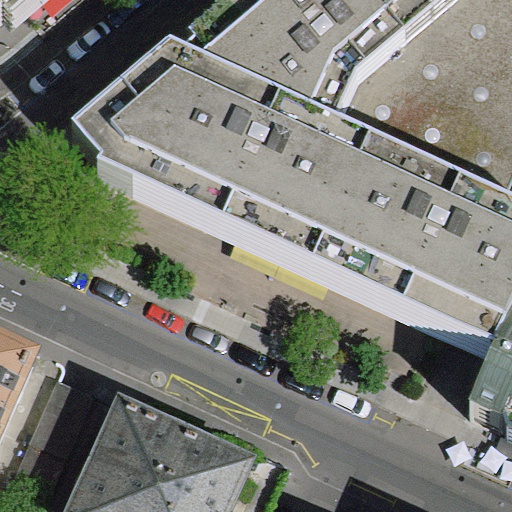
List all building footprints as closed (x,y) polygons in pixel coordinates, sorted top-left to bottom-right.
[(0,0),(0,24),(29,0),(38,0),(44,6),(51,0),(0,0)] [(225,89),(338,141),(360,91),(407,50),(364,0),(250,0),(192,48),(199,58),(225,89)] [(511,196),(511,0),(467,0),(407,50),(360,91),(338,141),(373,158),(502,218),(511,196)] [(364,0),(407,50),(467,0),(364,0)] [(181,71),(172,66),(75,148),(103,181),(100,188),(314,287),(373,158),(338,141),(225,89),(199,58),(181,71)] [(511,222),(502,218),(373,158),(314,287),(496,370),(511,335),(511,222)] [(511,335),(496,370),(471,424),(511,442),(511,335)] [(0,447),(32,375),(0,360),(0,447)] [(25,511),(47,511),(95,405),(60,390),(9,505),(25,511)] [(236,511),(253,477),(125,418),(81,511),(236,511)]
